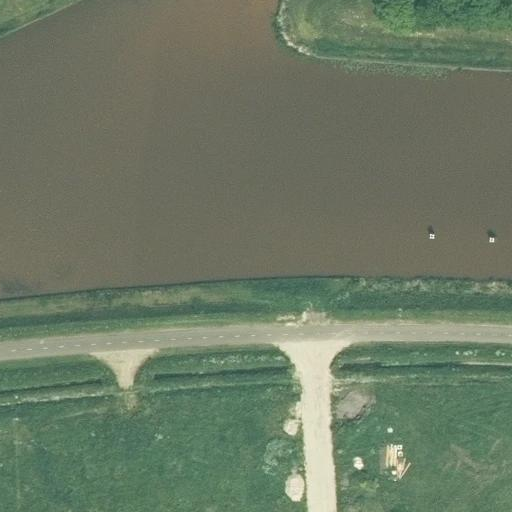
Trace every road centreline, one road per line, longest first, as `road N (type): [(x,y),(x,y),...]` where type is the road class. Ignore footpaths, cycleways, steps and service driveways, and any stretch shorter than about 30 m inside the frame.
road 1 (unclassified): [(0,353),(307,331)]
road 2 (unclassified): [(307,331),(511,336)]
road 3 (residential): [(307,331),(317,511)]
